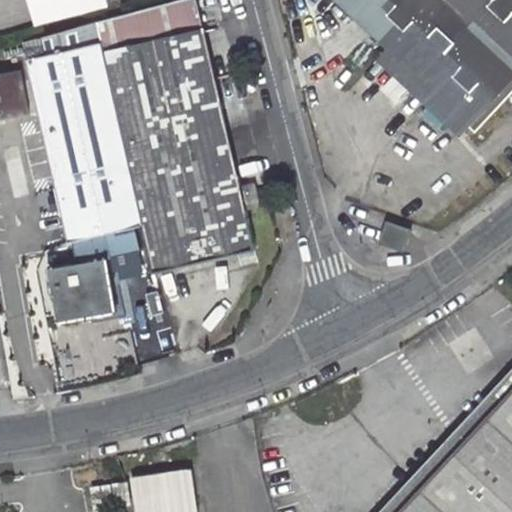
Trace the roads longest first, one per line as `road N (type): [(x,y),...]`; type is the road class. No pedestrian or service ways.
road 1 (unclassified): [(0,439),(156,406),(288,362),(339,335)]
road 2 (unclassified): [(339,335),(251,0)]
road 3 (unclassified): [(339,335),(440,277),(511,217)]
